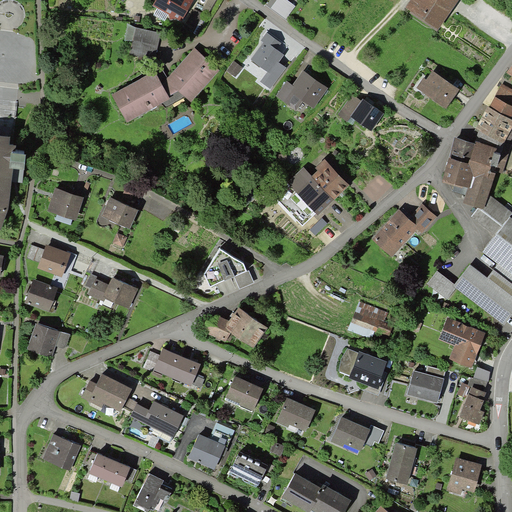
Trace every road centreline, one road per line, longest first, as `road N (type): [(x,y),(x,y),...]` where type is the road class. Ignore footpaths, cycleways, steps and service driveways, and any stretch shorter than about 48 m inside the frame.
road 1 (residential): [(500,443),(333,397),(169,326)]
road 2 (residential): [(445,136),(422,175),(323,256),(169,326)]
road 3 (residential): [(33,402),(261,511)]
road 4 (residential): [(250,0),(445,136)]
road 5 (residential): [(169,326),(61,373),(33,402)]
